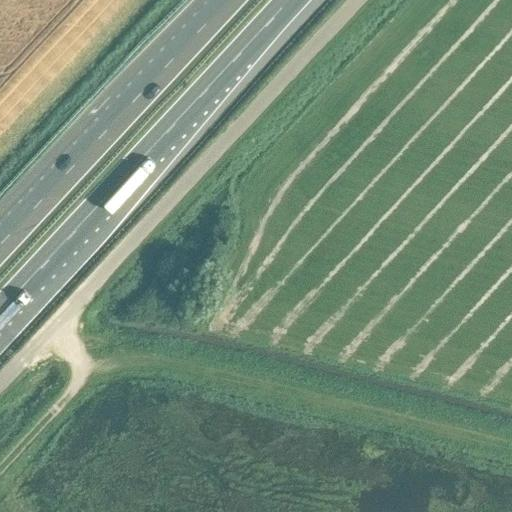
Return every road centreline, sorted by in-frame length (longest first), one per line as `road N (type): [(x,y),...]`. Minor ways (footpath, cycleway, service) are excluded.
road 1 (unclassified): [(0,382),(356,0)]
road 2 (motorway): [(0,310),(289,0)]
road 3 (motorway): [(228,0),(0,245)]
